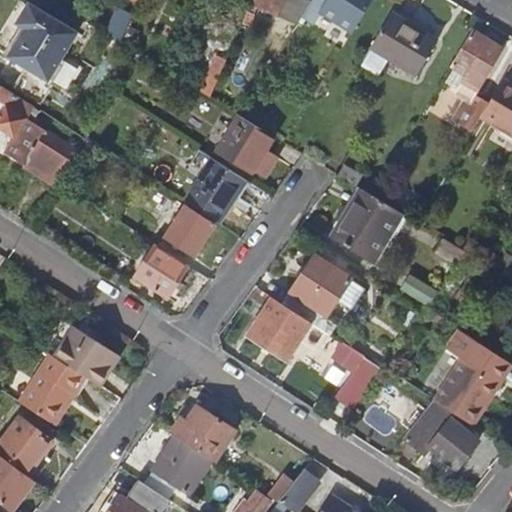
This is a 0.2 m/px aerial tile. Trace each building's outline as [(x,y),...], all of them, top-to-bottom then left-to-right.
[(111,0),(111,2),(132,12),(137,0),(111,0)] [(252,0),(247,12),(255,16),(258,10),(273,17),(281,0),(252,0)] [(325,0),(319,10),(351,31),(370,0),(325,0)] [(77,36),(21,1),(0,33),(0,51),(14,60),(1,81),(29,98),(42,77),(47,81),(77,36)] [(115,12),(105,35),(119,44),(130,18),(115,12)] [(390,15),(370,48),(415,75),(434,42),(390,15)] [(300,16),(287,37),(299,45),(313,24),(300,16)] [(471,29),(450,65),(465,74),(453,94),(464,101),(451,120),(470,131),(480,114),(488,101),(475,94),(501,48),(471,29)] [(217,53),(202,89),(214,94),(219,81),(229,86),(239,62),(217,53)] [(480,114),(511,132),(511,83),(502,77),(488,101),(480,114)] [(3,153),(53,185),(56,181),(75,152),(23,120),(28,115),(34,118),(38,112),(0,87),(0,130),(12,138),(3,153)] [(112,95),(85,137),(102,148),(130,106),(112,95)] [(248,106),(242,118),(267,133),(273,122),(248,106)] [(238,115),(216,151),(251,173),(253,170),(263,177),(275,158),(264,150),(273,137),(267,133),(242,118),(238,115)] [(212,159),(184,200),(217,222),(245,180),(212,159)] [(337,176),(356,187),(361,179),(343,167),(337,176)] [(342,216),(329,236),(371,263),(404,216),(371,197),(363,192),(345,218),(342,216)] [(184,205),(163,238),(192,256),(214,224),(184,205)] [(434,254),(458,268),(468,255),(459,249),(444,241),(434,254)] [(187,268),(154,247),(135,276),(168,298),(187,268)] [(315,257),(326,264),(329,259),(318,252),(315,257)] [(313,256),(280,305),(310,324),(328,336),(338,322),(327,315),(350,280),(326,264),(315,257),(313,256)] [(467,282),(454,299),(465,306),(478,290),(467,282)] [(248,336),(286,360),(310,324),(280,305),(271,299),(248,336)] [(72,326),(52,356),(85,378),(98,386),(118,356),(72,326)] [(341,344),(363,358),(372,343),(351,330),(341,344)] [(459,359),(433,400),(434,401),(454,414),(472,425),(511,367),(458,332),(446,350),(459,359)] [(352,375),(334,400),(351,413),(380,373),(382,371),(363,358),(341,344),(331,359),(352,375)] [(50,355),(18,402),(51,423),(71,395),(74,396),(85,378),(52,356),(50,355)] [(477,443),(449,421),(454,414),(434,401),(404,442),(422,457),(428,448),(437,456),(430,465),(449,479),(477,443)] [(189,418),(176,438),(209,460),(214,463),(235,432),(196,406),(189,418)] [(182,414),(169,434),(174,437),(176,438),(189,418),(182,414)] [(19,419),(0,443),(0,456),(5,460),(26,476),(51,443),(19,419)] [(174,437),(149,471),(184,494),(209,460),(176,438),(174,437)] [(5,460),(0,466),(0,503),(10,511),(33,481),(26,476),(5,460)] [(292,483),(278,501),(292,511),(293,511),(295,511),(320,480),(303,469),(292,483)] [(281,476),(265,496),(276,503),(278,501),(292,483),(281,476)] [(109,511),(160,511),(168,500),(138,480),(126,499),(120,496),(109,511)] [(255,493),(240,511),(262,511),(269,503),(255,493)] [(357,511),(331,494),(319,511),(357,511)] [(272,509),(276,511),(291,511),(292,511),(278,501),(276,503),(272,509)]
